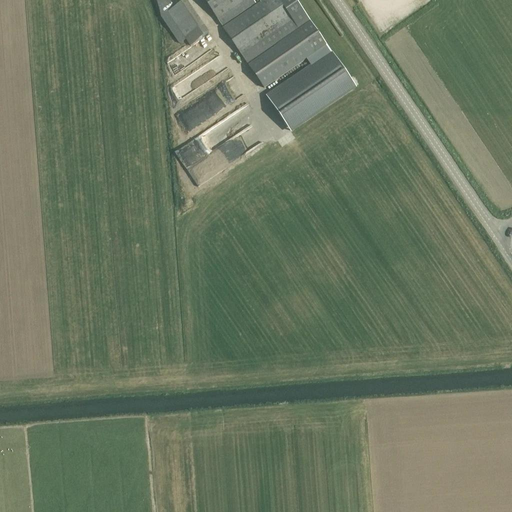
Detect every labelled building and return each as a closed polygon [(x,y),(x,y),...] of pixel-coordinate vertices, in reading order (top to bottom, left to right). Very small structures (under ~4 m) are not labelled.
[(156,0),(161,17),(179,43),(186,39),(167,12),(174,7),(169,0),(156,0)] [(202,0),(216,21),(217,20),(222,27),(254,6),(250,0),(202,0)] [(311,23),(295,0),(264,0),(223,29),(248,66),(303,28),(311,23)] [(269,97),(291,131),(355,87),(311,23),(303,28),(319,51),(313,55),(319,63),(269,97)] [(303,28),(248,66),(264,89),(310,57),(313,55),(319,51),(303,28)] [(230,117),(240,131),(249,125),(245,120),(255,113),(248,103),(230,117)]
